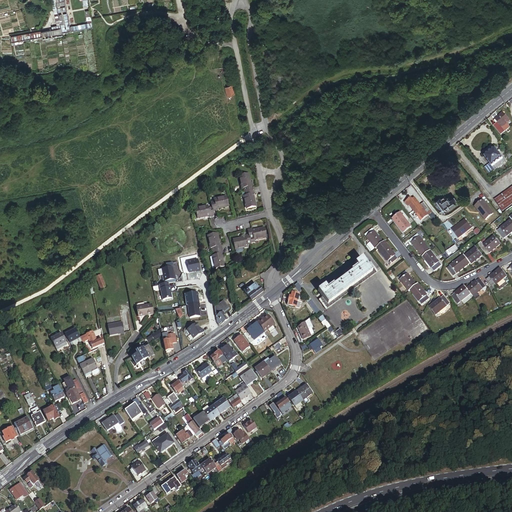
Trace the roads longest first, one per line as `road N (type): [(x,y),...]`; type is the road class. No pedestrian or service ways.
road 1 (tertiary): [(273,292),(0,483)]
road 2 (residential): [(106,511),(290,381),(297,361),(273,292)]
road 3 (unclassified): [(266,124),(250,11),(241,4),(229,10),(251,127)]
road 4 (primary): [(511,469),(418,483),(327,511)]
road 5 (tertiary): [(511,88),(371,208)]
road 6 (residential): [(371,208),(437,285),(458,284),(511,258)]
road 7 (primary): [(357,511),(511,480)]
road 8 (tertiary): [(371,208),(273,292)]
